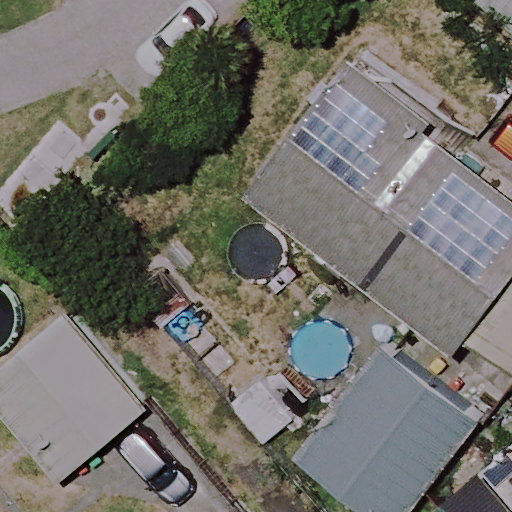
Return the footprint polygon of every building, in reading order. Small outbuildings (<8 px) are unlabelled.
[(511,0),(489,0),(511,16),(511,0)] [(511,271),(511,191),(350,66),(254,190),(455,345),(511,271)] [(149,406),(68,312),(0,369),(0,409),(61,481),(149,406)] [(408,511),(482,418),(385,342),(301,451),(379,511),(408,511)] [(463,511),(453,499),(437,511),(463,511)]
